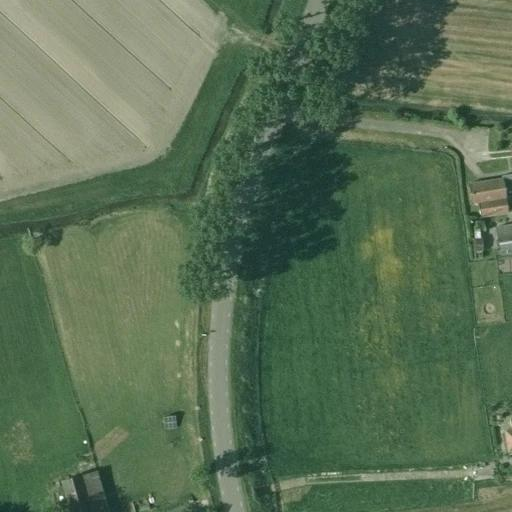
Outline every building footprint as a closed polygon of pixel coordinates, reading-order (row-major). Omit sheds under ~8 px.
[(511,174),(500,177),(501,179),(468,184),(471,205),(478,204),(480,217),(507,213),(505,200),(504,191),(511,189),(511,174)] [(511,224),(496,227),(495,227),(497,237),(499,250),(511,248),(511,224)] [(481,239),(472,240),(472,251),(481,251),(481,239)] [(511,420),(509,421),(511,431),(503,433),(506,452),(511,451),(511,420)] [(104,511),(93,472),(61,481),(69,511),(104,511)]
